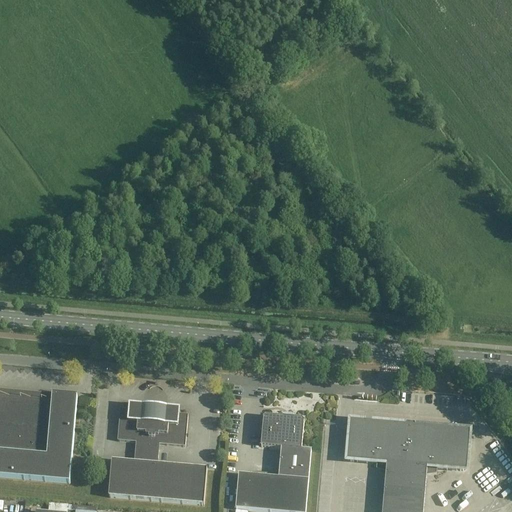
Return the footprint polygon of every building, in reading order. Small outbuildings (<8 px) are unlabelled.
[(0,478),(70,485),(78,398),(60,396),(57,393),(54,396),(52,395),(52,396),(53,396),(52,402),(0,397),(0,478)] [(112,462),(109,498),(204,507),(207,470),(158,466),(159,446),(185,448),(188,417),(179,416),(179,411),(175,410),(173,408),(170,410),(140,407),(137,405),(134,407),(130,406),(130,411),(120,411),(118,442),(136,444),(134,464),(112,462)] [(281,450),(278,479),(239,476),(236,510),(259,511),(305,511),(311,452),(302,451),(304,423),(302,421),(294,420),(294,421),(285,420),(285,419),(266,417),(264,419),(261,448),(281,450)] [(350,426),(347,458),(348,461),(351,462),(377,465),(377,468),(386,471),(382,511),(423,511),(427,475),(436,473),(437,470),(463,472),(466,471),(467,468),(470,436),(469,433),(467,432),(415,427),(415,425),(406,424),(405,426),(354,422),(352,423),(350,426)] [(487,479),(494,475),(491,471),(484,475),(487,479)]
